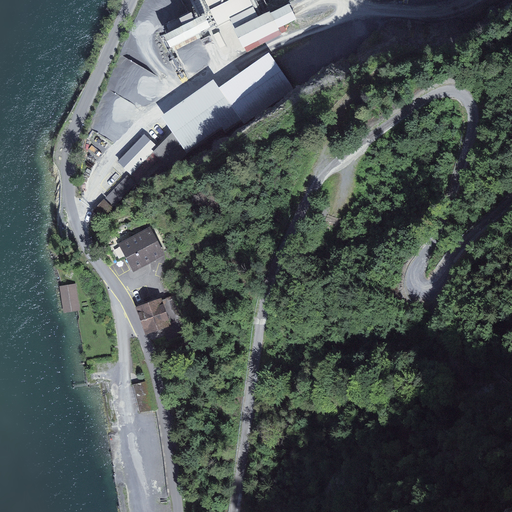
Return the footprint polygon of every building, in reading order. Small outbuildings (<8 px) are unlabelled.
[(249,0),(204,0),(217,26),(254,8),(249,0)] [(298,20),(290,3),(234,30),(243,48),(298,20)] [(211,28),(205,15),(164,35),(170,49),(211,28)] [(294,90),(268,53),(219,88),(213,81),(162,117),(187,153),(223,128),(226,132),(243,121),(245,124),(294,90)] [(144,135),(117,163),(130,175),(157,147),(144,135)] [(153,228),(119,242),(131,271),(165,257),(153,228)] [(80,312),(75,284),(60,287),(65,315),(76,313),(80,312)] [(165,298),(141,304),(150,336),(174,330),(165,298)]
